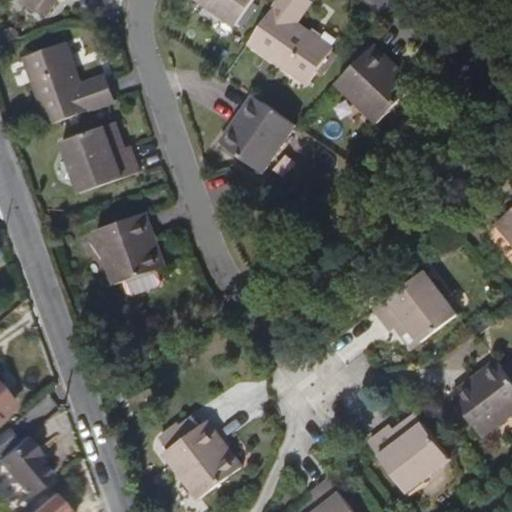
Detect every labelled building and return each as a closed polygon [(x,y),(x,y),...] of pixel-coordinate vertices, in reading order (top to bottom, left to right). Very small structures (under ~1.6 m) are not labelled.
[(33,0),(47,10),(54,0),(33,0)] [(56,17),(68,0),(54,0),(47,10),(56,17)] [(203,0),(246,31),(269,0),(203,0)] [(341,59),(306,32),(320,12),(304,0),(294,0),(259,50),(316,92),(341,59)] [(122,102),(114,77),(89,85),(76,44),(35,57),(57,125),(122,102)] [(410,83),(384,56),(379,62),(405,88),(410,83)] [(387,132),(423,96),(410,83),(405,88),(379,62),(347,92),(387,132)] [(249,133),(268,107),(262,102),(243,129),(249,133)] [(271,178),(304,133),(268,107),(249,133),(243,129),(229,148),(271,178)] [(133,150),(125,124),(112,128),(121,154),(133,150)] [(145,174),(138,149),(133,150),(121,154),(112,128),(70,142),(87,193),(145,174)] [(511,211),(494,226),(511,246),(511,211)] [(162,251),(151,217),(144,220),(155,255),(162,251)] [(155,255),(144,220),(103,234),(120,288),(169,272),(162,251),(155,255)] [(456,316),(425,273),(374,311),(390,332),(394,329),(405,321),(422,342),(456,316)] [(422,342),(405,321),(394,329),(411,351),(422,342)] [(500,367),(496,363),(477,378),(481,383),(456,402),(483,437),(511,414),(511,358),(500,367)] [(456,402),(481,383),(477,378),(452,397),(456,402)] [(0,418),(14,406),(0,388),(0,418)] [(402,443),(426,425),(418,414),(393,432),(402,443)] [(243,467),(230,450),(224,455),(202,426),(195,417),(182,427),(180,425),(163,440),(171,450),(166,453),(202,498),(243,467)] [(230,450),(208,422),(202,426),(224,455),(230,450)] [(407,492),(451,459),(426,425),(402,443),(393,432),(391,429),(370,444),(407,492)] [(55,474),(39,455),(43,452),(28,435),(0,457),(0,458),(30,494),(55,474)] [(355,511),(331,481),(311,496),(314,500),(322,511),(321,511),(355,511)] [(68,511),(64,507),(71,501),(63,492),(57,497),(54,495),(33,511),(68,511)] [(321,511),(322,511),(314,500),(297,511),(321,511)]
